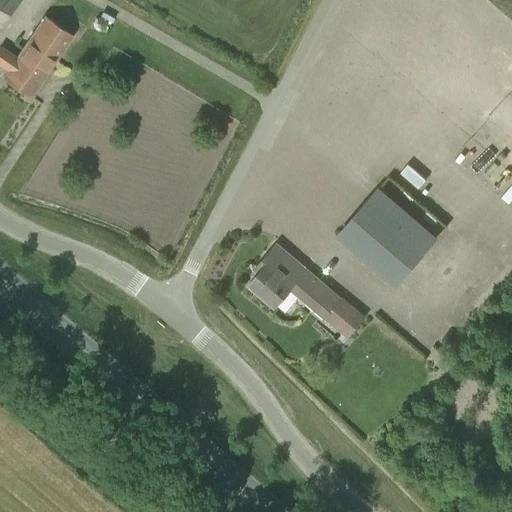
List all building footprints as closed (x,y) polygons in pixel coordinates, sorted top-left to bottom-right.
[(0,0),(0,9),(10,16),(21,0),(0,0)] [(484,66),(511,31),(511,17),(490,0),(431,0),(424,9),(431,15),(427,21),(484,66)] [(0,66),(6,71),(2,77),(30,97),(73,35),(44,15),(16,57),(0,45),(0,66)] [(511,58),(495,78),(511,92),(511,58)] [(336,235),(396,287),(430,246),(370,195),(336,235)] [(274,306),(289,287),(317,311),(334,291),(277,243),(260,262),(264,265),(248,284),(274,306)] [(322,315),(347,337),(366,316),(341,294),(322,315)]
